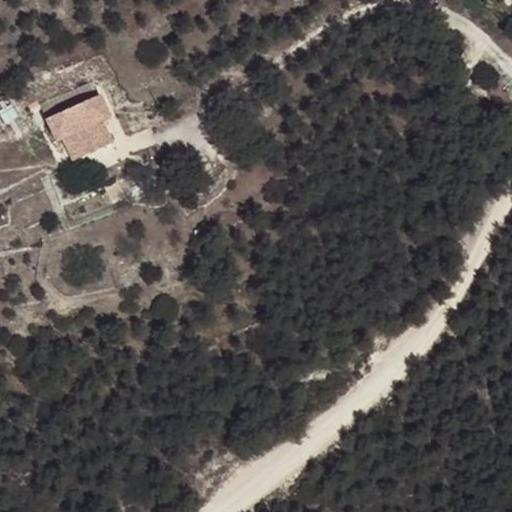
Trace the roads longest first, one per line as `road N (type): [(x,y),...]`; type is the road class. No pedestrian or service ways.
road 1 (track): [(511,180),(481,257),(280,469),(219,511)]
road 2 (track): [(183,124),(314,37),(383,6),(459,21),(511,68)]
